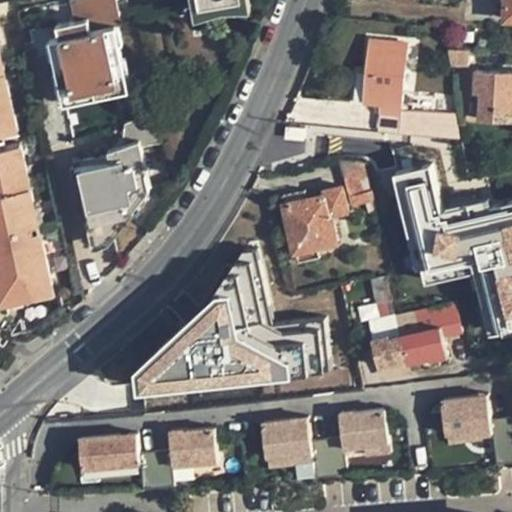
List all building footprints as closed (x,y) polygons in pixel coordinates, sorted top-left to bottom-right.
[(123,21),(118,0),(93,0),(73,5),(76,19),(59,23),(61,36),(51,38),(66,104),(131,89),(116,23),(123,21)] [(10,238),(5,239),(7,252),(2,253),(5,267),(0,268),(0,284),(9,283),(11,294),(42,288),(57,284),(45,226),(40,227),(38,219),(30,220),(27,204),(39,202),(10,71),(0,72),(0,53),(1,53),(0,47),(0,45),(5,45),(0,25),(0,226),(7,225),(10,238)] [(381,103),(379,130),(464,137),(458,110),(403,106),(409,41),(371,38),(365,100),(381,103)] [(463,83),(480,84),(480,81),(486,81),(487,69),(465,67),(463,83)] [(480,81),(480,84),(479,114),(497,116),(498,117),(511,118),(511,69),(499,68),(498,81),(486,81),(480,81)] [(143,142),(163,138),(158,109),(128,121),(124,144),(112,148),(114,158),(81,165),(98,235),(115,231),(151,183),(143,142)] [(344,157),(353,193),(374,189),(365,155),(344,157)] [(299,249),(317,245),(341,239),(335,212),(352,209),(345,183),(325,186),(326,192),(285,201),(296,249),(299,249)] [(356,204),(377,198),(374,189),(353,193),(356,204)] [(436,214),(430,193),(386,204),(392,226),(390,227),(403,273),(451,259),(440,213),(436,214)] [(319,255),(317,245),(299,249),(301,259),(319,255)] [(511,272),(506,245),(488,248),(497,290),(511,285),(511,272)] [(227,287),(231,304),(218,307),(224,331),(237,329),(238,335),(259,331),(257,326),(278,321),(268,277),(227,287)] [(43,298),(42,288),(11,294),(9,283),(0,284),(0,285),(5,306),(43,298)] [(443,326),(407,334),(401,335),(399,332),(382,335),(387,361),(409,357),(410,359),(431,355),(433,357),(449,354),(445,335),(466,330),(460,302),(439,306),(443,326)] [(402,314),(407,334),(443,326),(439,306),(402,314)] [(137,353),(126,343),(99,363),(99,365),(125,397),(138,385),(144,393),(154,386),(153,384),(174,367),(155,341),(137,353)] [(328,364),(303,366),(305,392),(330,389),(328,364)] [(300,379),(297,365),(286,368),(290,381),(300,379)] [(227,368),(213,370),(216,380),(230,379),(227,368)] [(216,380),(213,370),(198,372),(202,403),(236,399),(230,379),(216,380)] [(495,388),(482,390),(483,401),(497,400),(495,388)] [(453,393),(449,394),(452,429),(481,427),(481,432),(499,430),(502,457),(511,456),(511,414),(499,416),(497,400),(483,401),(482,390),(453,393)] [(348,431),(333,433),(336,472),(351,470),(349,453),(348,441),(394,438),(396,438),(393,405),(378,402),(359,405),(359,415),(347,416),(348,431)] [(359,405),(346,406),(347,416),(359,415),(359,405)] [(313,410),(300,411),(301,420),(313,419),(313,410)] [(300,411),(268,415),(272,448),(301,446),(301,451),(319,450),(322,473),(336,472),(333,433),(314,435),(313,419),(301,420),(300,411)] [(224,455),(222,421),(189,423),(190,431),(177,432),(178,442),(161,443),(164,480),(181,479),(179,459),(224,455)] [(190,431),(189,423),(189,422),(176,423),(177,432),(190,431)] [(164,480),(161,443),(145,445),(143,425),(133,426),(133,432),(126,433),(125,427),(86,430),(89,459),(146,454),(148,481),(164,480)] [(481,427),(452,429),(453,440),(481,438),(481,432),(481,427)] [(394,438),(348,441),(349,453),(395,450),(394,438)] [(301,446),(272,448),(273,460),(301,457),(301,451),(301,446)]
